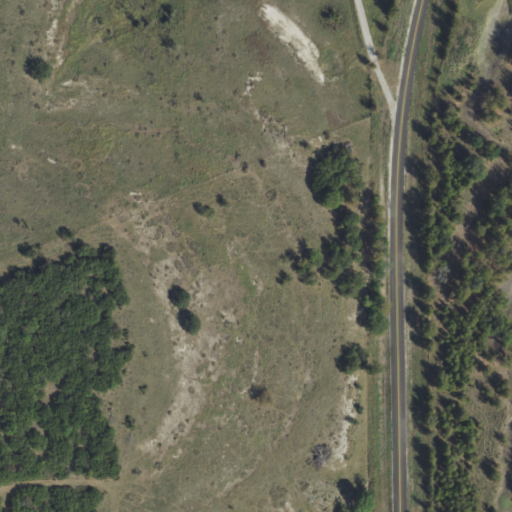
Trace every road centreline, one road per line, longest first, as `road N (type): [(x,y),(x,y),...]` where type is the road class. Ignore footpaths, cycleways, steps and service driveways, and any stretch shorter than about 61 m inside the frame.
road 1 (tertiary): [(424,0),(403,125),(402,511)]
road 2 (residential): [(403,125),(364,62),(353,0)]
